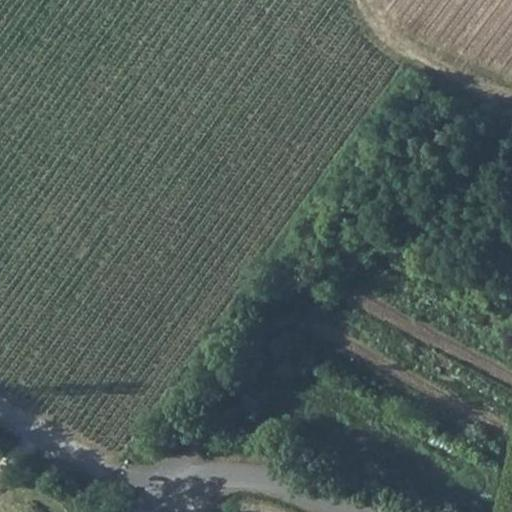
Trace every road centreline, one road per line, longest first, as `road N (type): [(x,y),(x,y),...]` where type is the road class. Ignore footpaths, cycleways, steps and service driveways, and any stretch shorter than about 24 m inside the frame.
road 1 (residential): [(151,511),(172,487),(227,476),(271,477),(357,511)]
road 2 (track): [(0,406),(172,487)]
road 3 (track): [(362,0),(404,48),(511,94)]
